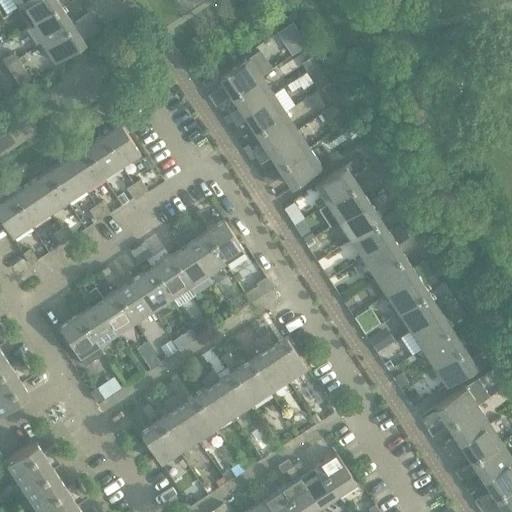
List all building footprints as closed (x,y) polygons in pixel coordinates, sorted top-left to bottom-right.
[(28,0),(19,6),(31,24),(61,5),(58,0),(28,0)] [(61,5),(31,24),(43,43),(73,23),(61,5)] [(293,22),(278,32),(293,55),(308,45),(293,22)] [(73,23),(43,43),(55,61),(85,42),(73,23)] [(3,59),(7,66),(18,59),(14,52),(3,59)] [(219,76),(232,95),(262,75),(250,56),(219,76)] [(313,58),(303,64),(307,70),(317,64),(313,58)] [(18,59),(7,66),(12,72),(23,65),(18,59)] [(319,64),(308,71),(313,78),(323,72),(319,64)] [(262,75),(232,95),(239,106),(228,113),(233,120),(274,93),(262,75)] [(331,82),(324,87),(335,104),(342,100),(331,82)] [(216,105),(227,98),(222,91),(211,99),(216,105)] [(274,93),(233,120),(237,127),(248,120),(255,131),(286,111),(274,93)] [(286,111),(255,131),(263,142),(252,149),(256,156),(297,129),(286,111)] [(348,114),(339,120),(345,129),(355,123),(348,114)] [(120,122),(102,134),(121,164),(140,152),(120,122)] [(297,129),(256,156),(261,163),(272,156),(279,167),(309,147),(297,129)] [(102,134),(84,146),(103,176),(121,164),(102,134)] [(84,146),(65,158),(85,188),(103,176),(84,146)] [(309,147),(279,167),(291,186),(321,166),(309,147)] [(65,158),(47,169),(67,200),(85,188),(65,158)] [(315,184),(328,203),(358,183),(363,180),(374,173),(369,166),(353,176),(345,164),(315,184)] [(47,169),(29,181),(49,211),(67,200),(47,169)] [(278,177),(274,170),(263,177),(267,184),(278,177)] [(374,173),(363,180),(367,187),(378,179),(374,173)] [(141,179),(134,183),(141,194),(148,190),(141,179)] [(29,181),(11,193),(31,223),(49,211),(29,181)] [(141,194),(134,183),(127,187),(134,198),(141,194)] [(328,203),(319,208),(331,226),(339,221),(370,201),(358,183),(328,203)] [(31,223),(11,193),(0,200),(0,216),(12,236),(31,223)] [(381,194),(370,201),(339,221),(351,239),(381,219),(374,208),(385,201),(381,194)] [(103,200),(96,205),(104,216),(110,211),(103,200)] [(104,216),(96,205),(90,209),(97,220),(104,216)] [(224,218),(205,231),(225,261),(244,249),(224,218)] [(381,219),(351,239),(363,257),(404,230),(400,223),(389,231),(381,219)] [(67,224),(60,229),(67,240),(74,235),(67,224)] [(187,227),(180,232),(207,273),(225,261),(205,231),(194,238),(187,227)] [(67,240),(60,229),(53,233),(61,244),(67,240)] [(310,230),(301,236),(305,242),(315,236),(310,230)] [(404,230),(363,257),(375,276),(405,256),(398,244),(409,237),(404,230)] [(181,247),(169,254),(189,285),(207,273),(180,232),(173,236),(181,247)] [(144,242),(138,247),(145,258),(152,253),(144,242)] [(145,258),(138,247),(131,251),(138,262),(145,258)] [(23,253),(31,264),(37,259),(30,248),(23,253)] [(169,254),(151,266),(171,297),(189,285),(169,254)] [(405,256),(375,276),(387,294),(428,267),(424,260),(413,267),(405,256)] [(101,270),(109,281),(115,277),(108,266),(101,270)] [(151,266),(133,278),(152,309),(171,297),(151,266)] [(428,267),(387,294),(399,312),(429,292),(422,281),(433,273),(428,267)] [(133,278),(115,290),(134,320),(152,309),(133,278)] [(256,283),(264,294),(270,289),(263,278),(256,283)] [(96,287),(89,291),(116,332),(134,320),(115,290),(103,298),(96,287)] [(90,307),(78,314),(98,344),(116,332),(89,291),(83,296),(90,307)] [(429,292),(399,312),(411,330),(452,303),(447,296),(436,303),(429,292)] [(452,303),(411,330),(422,348),(453,328),(445,317),(456,310),(452,303)] [(98,344),(78,314),(60,326),(85,365),(104,353),(98,344)] [(453,328),(422,348),(434,366),(465,346),(453,328)] [(4,329),(0,331),(0,357),(5,354),(0,346),(0,342),(9,337),(4,329)] [(465,337),(469,343),(480,336),(476,329),(465,337)] [(380,330),(368,338),(377,352),(389,344),(380,330)] [(267,333),(261,337),(288,379),(306,366),(286,336),(274,344),(267,333)] [(485,343),(480,336),(469,343),(465,346),(434,366),(447,385),(477,365),(472,357),(477,353),(474,350),(485,343)] [(261,353),(250,360),(270,390),(288,379),(261,337),(254,342),(261,353)] [(171,340),(161,347),(167,357),(178,350),(171,340)] [(228,352),(221,356),(228,367),(235,363),(228,352)] [(5,354),(0,357),(0,383),(28,365),(22,357),(11,364),(5,354)] [(250,360),(232,372),(251,402),(270,390),(250,360)] [(28,365),(0,383),(0,410),(29,391),(22,380),(33,373),(28,365)] [(213,369),(206,373),(233,414),(251,402),(232,372),(220,380),(213,369)] [(207,388),(195,396),(215,426),(233,414),(206,373),(200,377),(207,388)] [(402,373),(394,378),(401,388),(409,383),(402,373)] [(436,406),(448,425),(478,405),(487,398),(475,380),(436,406)] [(97,387),(91,392),(98,403),(105,398),(97,387)] [(415,390),(406,396),(413,407),(422,401),(415,390)] [(177,392),(170,397),(197,438),(215,426),(195,396),(184,403),(177,392)] [(171,412),(159,419),(179,450),(197,438),(170,397),(164,401),(171,412)] [(156,415),(149,404),(142,408),(150,419),(156,415)] [(478,405),(448,425),(456,436),(445,444),(449,450),(490,423),(478,405)] [(179,450),(159,419),(141,432),(160,462),(179,450)] [(432,435),(443,428),(439,421),(428,429),(432,435)] [(490,423),(449,450),(453,457),(464,450),(472,461),(502,441),(490,423)] [(1,463),(13,482),(59,451),(54,443),(43,451),(36,440),(1,463)] [(511,456),(502,441),(472,461),(484,479),(511,460),(511,456)] [(59,451),(13,482),(25,500),(60,477),(54,467),(65,460),(59,451)] [(337,452),(318,464),(338,494),(356,482),(337,452)] [(281,465),(278,467),(282,472),(286,470),(293,465),(289,460),(281,465)] [(511,460),(484,479),(495,497),(511,486),(511,460)] [(299,461),(293,465),(320,506),(338,494),(318,464),(306,472),(299,461)] [(467,464),(466,465),(456,471),(460,478),(471,471),(467,464)] [(293,480),(282,488),(297,511),(310,511),(320,506),(293,465),(286,470),(293,480)] [(60,477),(25,500),(32,511),(46,511),(83,488),(78,480),(67,487),(60,477)] [(263,484),(256,489),(271,511),(297,511),(282,488),(270,495),(263,484)] [(511,511),(511,486),(495,497),(505,511),(511,511)] [(83,488),(46,511),(83,511),(77,503),(88,496),(83,488)] [(257,504),(246,511),(245,511),(271,511),(256,489),(250,493),(257,504)] [(475,501),(479,508),(490,500),(486,494),(475,501)] [(490,500),(479,508),(482,511),(487,511),(495,507),(490,500)] [(229,511),(224,503),(217,507),(220,511),(245,511),(246,511),(245,511),(229,511)]
